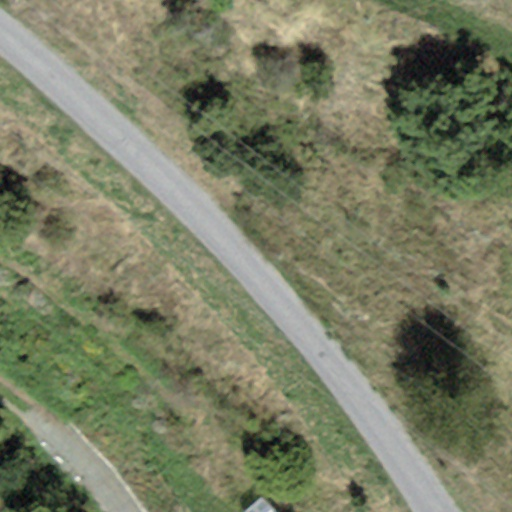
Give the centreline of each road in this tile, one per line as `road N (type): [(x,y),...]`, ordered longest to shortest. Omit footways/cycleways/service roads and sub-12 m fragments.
road 1 (unclassified): [(0,29),(258,265),(442,511)]
road 2 (track): [(126,511),(81,456),(0,386)]
